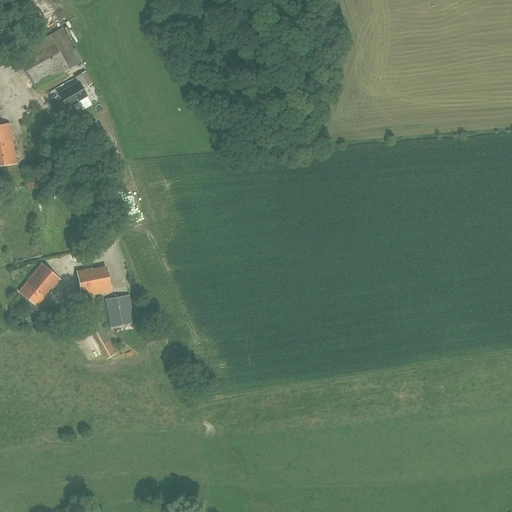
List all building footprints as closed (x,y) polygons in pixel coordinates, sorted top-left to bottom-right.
[(61,28),(49,35),(69,69),(82,61),(75,47),(73,48),(61,28)] [(49,36),(15,56),(34,88),(68,68),(49,36)] [(74,76),(77,82),(58,93),(59,94),(58,95),(61,102),(63,101),(66,107),(86,95),(82,88),(88,85),(81,72),(74,76)] [(0,166),(16,164),(10,123),(0,124),(0,166)] [(79,132),(86,141),(96,135),(88,125),(79,132)] [(21,169),(28,190),(42,185),(35,164),(21,169)] [(45,298),(60,280),(41,264),(26,283),(19,292),(37,307),(44,298),(45,298)] [(107,271),(78,277),(81,297),(111,292),(107,271)] [(129,295),(128,296),(105,300),(110,327),(134,323),(129,295)] [(116,353),(87,300),(77,306),(106,359),(116,353)]
